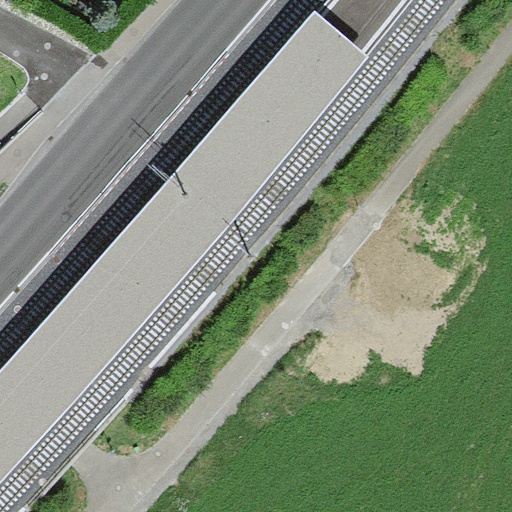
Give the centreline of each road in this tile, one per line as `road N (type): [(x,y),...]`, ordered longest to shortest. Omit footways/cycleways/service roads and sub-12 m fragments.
road 1 (track): [(116,511),(511,34)]
road 2 (primary): [(0,249),(123,110)]
road 3 (residential): [(123,110),(0,30)]
road 4 (primary): [(123,110),(219,0)]
